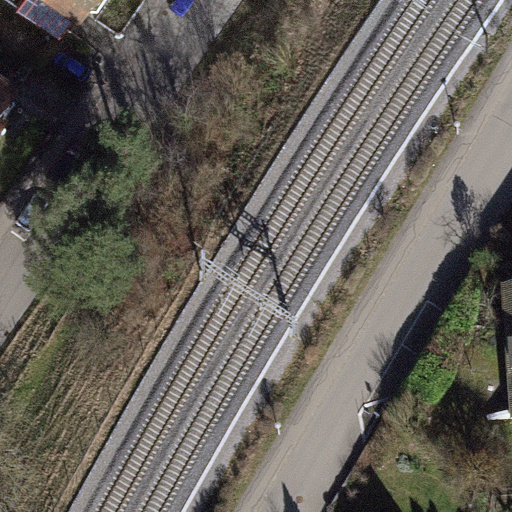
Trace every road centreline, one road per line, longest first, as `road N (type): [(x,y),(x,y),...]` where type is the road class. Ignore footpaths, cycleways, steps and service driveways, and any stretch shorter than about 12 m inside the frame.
road 1 (residential): [(511,150),(295,511)]
road 2 (residential): [(199,0),(0,290)]
